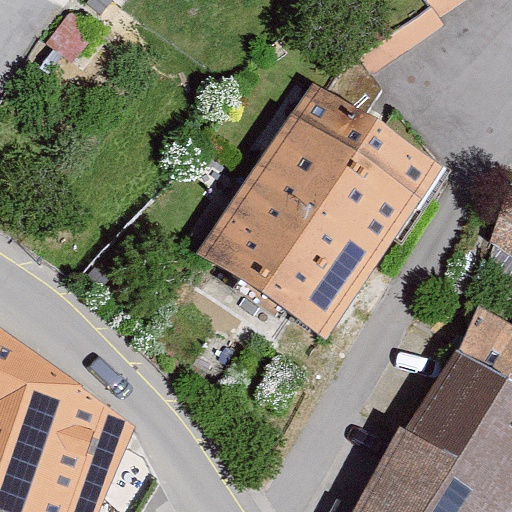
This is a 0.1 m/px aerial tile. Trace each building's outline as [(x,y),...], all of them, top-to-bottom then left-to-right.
[(452,0),(367,0),(365,2),(397,43),(452,0)] [(447,172),(315,81),(200,248),(333,338),(447,172)] [(511,194),(478,242),(511,265),(511,194)] [(92,511),(120,414),(0,344),(0,511),(92,511)] [(511,511),(511,381),(460,349),(358,511),(511,511)]
